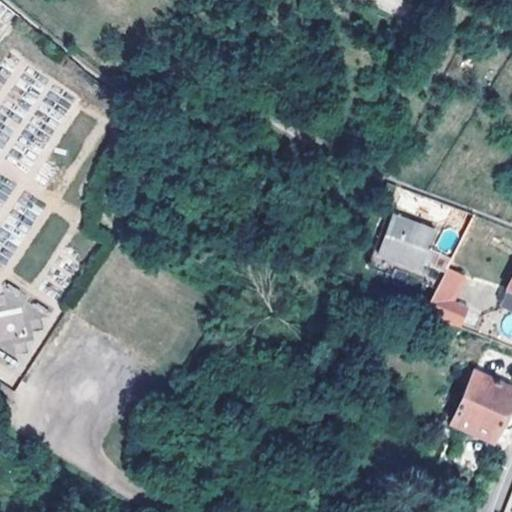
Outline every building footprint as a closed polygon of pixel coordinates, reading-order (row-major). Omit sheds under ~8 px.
[(394,213),(382,239),(377,251),(418,267),(431,230),(394,213)] [(460,274),(446,267),(436,284),(432,293),(448,300),(460,274)] [(511,273),(502,293),(503,294),(511,297),(511,273)] [(400,303),(423,311),(432,293),(436,284),(415,274),(400,303)] [(448,300),(432,293),(423,311),(451,324),(452,324),(458,326),(469,303),(455,298),(453,302),(448,300)] [(511,297),(503,294),(496,308),(511,315),(511,297)] [(468,371),(445,418),(485,439),(507,390),(468,371)]
